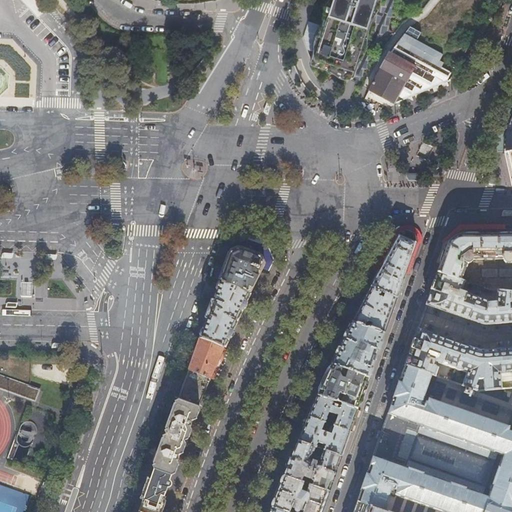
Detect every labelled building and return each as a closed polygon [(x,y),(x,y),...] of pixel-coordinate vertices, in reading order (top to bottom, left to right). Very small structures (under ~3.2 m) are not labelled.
[(382,0),(338,0),(318,69),(359,81),(382,0)] [(389,53),(369,90),(381,97),(394,104),(414,67),(389,53)] [(394,104),(445,83),(414,67),(394,104)] [(381,97),(369,90),(365,98),(383,108),(394,104),(381,97)] [(383,263),(399,236),(401,233),(405,231),(399,228),(396,228),(393,232),(374,268),(379,271),(383,263)] [(401,233),(399,236),(383,263),(379,271),(371,286),(381,290),(385,292),(397,298),(405,274),(416,243),(415,243),(416,239),(415,236),(412,233),(409,231),(405,231),(401,233)] [(442,259),(437,272),(465,282),(478,286),(485,289),(492,290),(496,290),(511,292),(511,234),(495,234),(463,235),(446,246),(442,259)] [(267,247),(239,238),(228,243),(217,275),(221,276),(230,250),(237,247),(249,251),(261,255),(265,262),(262,268),(267,271),(272,261),(267,247)] [(270,247),(268,243),(261,240),(259,245),(267,247),(267,249),(270,247)] [(256,281),(262,268),(265,262),(261,255),(249,251),(237,247),(230,250),(221,276),(220,281),(234,286),(250,293),(256,281)] [(465,282),(437,272),(432,286),(426,304),(478,323),(481,324),(485,325),(489,325),(511,322),(511,348),(486,350),(483,350),(479,350),(474,349),(418,328),(412,343),(405,365),(432,375),(435,376),(438,368),(435,367),(436,362),(466,373),(462,385),(466,387),(471,389),(478,391),(483,390),(483,387),(478,387),(475,386),(477,379),(484,378),(485,379),(484,380),(485,390),(501,389),(500,374),(511,373),(511,292),(496,290),(494,302),(487,303),(487,301),(461,291),(465,282)] [(237,319),(250,293),(234,286),(220,281),(200,337),(213,342),(224,347),(237,319)] [(378,295),(381,290),(371,286),(362,303),(352,322),(365,326),(367,321),(372,323),(371,328),(384,333),(389,318),(397,298),(385,292),(383,297),(378,295)] [(491,293),(492,290),(485,289),(478,286),(475,294),(479,295),(480,291),(483,292),(491,293)] [(371,328),(365,326),(352,322),(343,340),(332,364),(369,377),(377,355),(384,333),(371,328)] [(218,360),(224,347),(213,342),(200,337),(179,400),(199,406),(210,379),(218,360)] [(363,396),(369,377),(332,364),(325,379),(318,395),(334,400),(336,401),(338,395),(340,395),(341,393),(345,394),(342,403),(358,409),(363,396)] [(429,399),(427,405),(422,403),(432,375),(405,365),(400,379),(393,398),(381,432),(372,460),(362,487),(357,501),(384,511),(393,485),(398,486),(396,492),(451,511),(511,511),(511,510),(511,506),(511,426),(510,431),(506,430),(508,426),(429,399)] [(328,424),(331,417),(328,415),(329,413),(338,416),(334,426),(350,431),(354,421),(358,409),(342,403),(340,403),(339,408),(332,406),(334,400),(318,395),(314,404),(308,416),(325,422),(328,424)] [(191,425),(199,406),(179,400),(173,415),(158,457),(154,469),(172,476),(175,468),(185,441),(191,425)] [(322,430),(325,422),(308,416),(303,428),(298,441),(316,447),(318,442),(326,445),(325,450),(341,456),(346,443),(350,431),(334,426),(332,434),(322,430)] [(284,476),(301,482),(303,476),(307,478),(314,480),(311,485),(329,491),(336,473),(341,456),(325,450),(316,447),(298,441),(291,458),(284,476)] [(159,511),(166,495),(172,476),(154,469),(139,511),(159,511)] [(304,483),(301,482),(284,476),(278,492),(272,507),(285,511),(292,511),(293,509),(295,509),(295,510),(295,511),(299,511),(300,511),(300,510),(304,511),(303,511),(321,511),(323,508),(329,491),(311,485),(310,485),(307,493),(301,491),(304,483)] [(387,511),(384,511),(357,501),(353,511),(387,511)]
